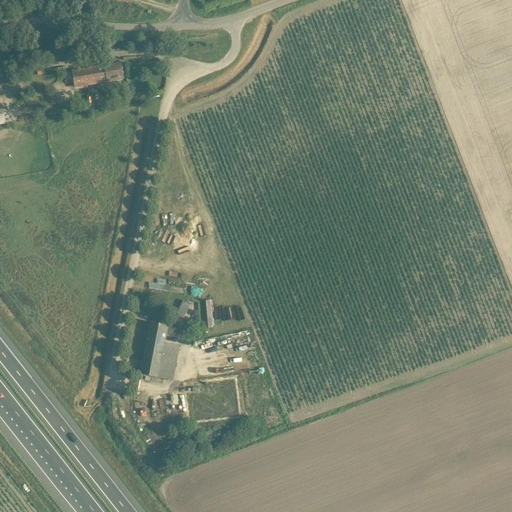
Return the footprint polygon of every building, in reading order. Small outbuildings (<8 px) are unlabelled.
[(121,63),(101,67),(72,72),(75,87),(124,79),(121,63)] [(181,298),(183,289),(150,282),(149,291),(181,298)] [(216,311),(216,303),(220,303),(221,294),(215,294),(214,325),(223,325),(223,311),(216,311)] [(179,315),(186,317),(191,302),(183,300),(179,315)] [(206,300),(207,327),(214,327),(213,300),(206,300)] [(179,328),(167,326),(150,323),(140,375),(174,381),(180,347),(165,344),(167,334),(177,336),(179,328)] [(261,356),(212,375),(226,412),(275,393),(261,356)]
